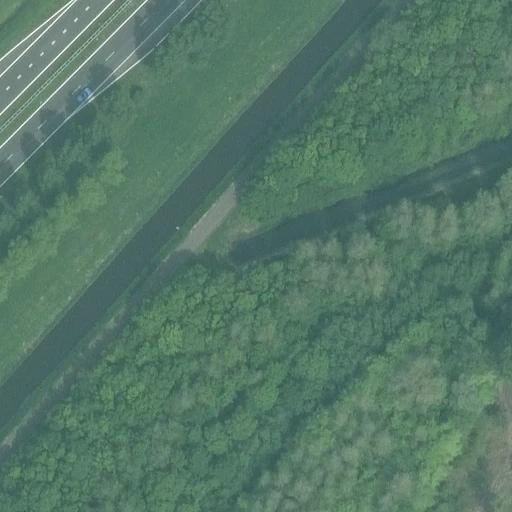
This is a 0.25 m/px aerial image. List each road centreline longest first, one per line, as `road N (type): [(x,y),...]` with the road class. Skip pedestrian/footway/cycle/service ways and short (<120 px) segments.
road 1 (track): [(235,511),(511,222)]
road 2 (track): [(174,263),(213,290),(511,168)]
road 3 (trunk): [(0,166),(164,0)]
road 4 (track): [(511,368),(418,511)]
road 5 (trunk): [(92,0),(0,93)]
